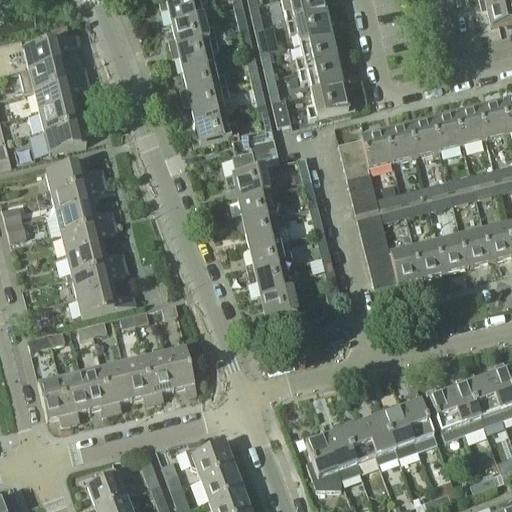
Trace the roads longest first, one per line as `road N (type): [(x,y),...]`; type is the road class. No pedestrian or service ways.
road 1 (residential): [(242,404),(92,0)]
road 2 (residential): [(242,404),(511,333)]
road 3 (residential): [(33,460),(209,421),(242,404)]
road 4 (residential): [(466,78),(387,97),(364,0)]
road 5 (residential): [(33,460),(0,331)]
